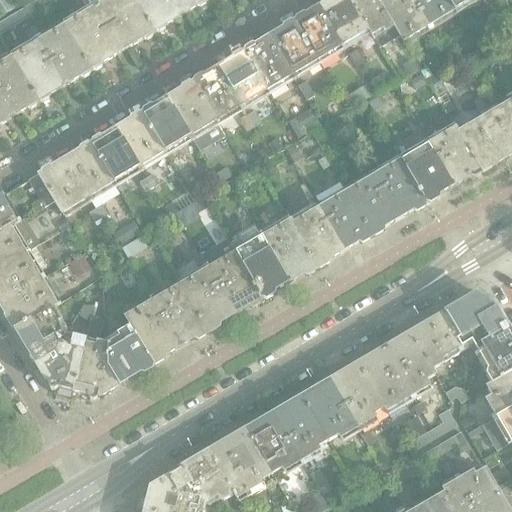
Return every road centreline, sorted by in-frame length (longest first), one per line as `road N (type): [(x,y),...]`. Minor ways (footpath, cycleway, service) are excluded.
road 1 (residential): [(88,493),(487,244)]
road 2 (residential): [(295,0),(0,179)]
road 3 (residential): [(88,493),(0,349)]
